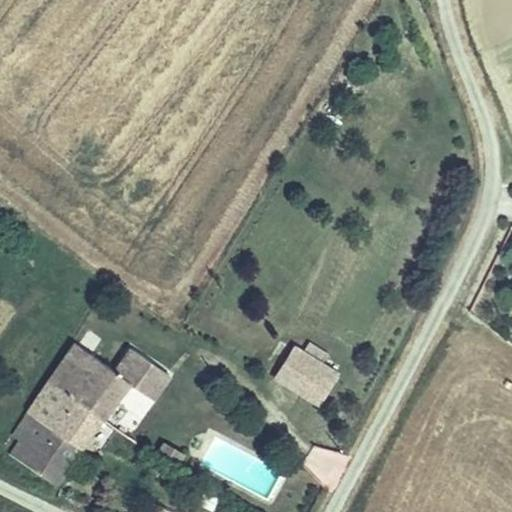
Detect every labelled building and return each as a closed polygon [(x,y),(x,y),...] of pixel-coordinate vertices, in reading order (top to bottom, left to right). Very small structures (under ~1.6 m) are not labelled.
[(51,377),(106,413),(109,410),(134,375),(156,388),(171,364),(133,340),(118,364),(76,338),(51,377)] [(270,382),(319,406),(338,368),(289,344),(270,382)] [(83,447),(86,444),(106,413),(51,377),(36,401),(30,412),(39,419),(83,447)] [(30,412),(21,425),(32,432),(23,444),(64,470),(83,447),(39,419),(30,412)] [(299,511),(305,511),(323,480),(293,464),(274,499),(299,511)]
